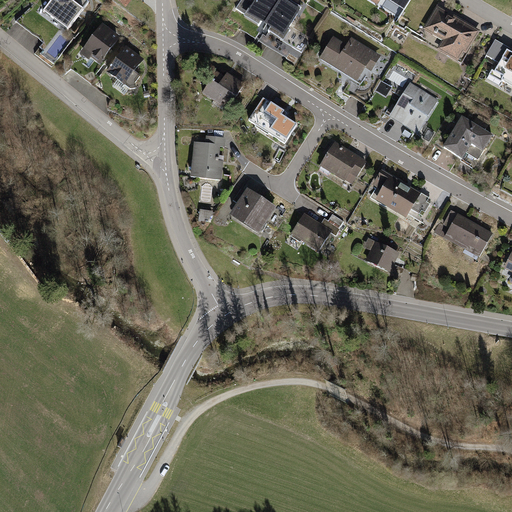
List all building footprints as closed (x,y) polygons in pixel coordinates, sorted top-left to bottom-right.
[(67,31),(89,4),(84,0),(50,0),(42,10),(67,31)] [(113,0),(125,8),(131,0),(113,0)] [(256,0),(246,17),(265,29),(282,1),(280,0),(256,0)] [(300,12),(282,1),(265,29),(283,40),(300,12)] [(462,61),(481,31),(438,5),(420,35),(462,61)] [(100,63),(119,37),(102,25),(80,54),(90,62),(93,58),(100,63)] [(332,37),(318,60),(356,83),(364,70),(371,74),(380,58),(349,40),(346,46),(332,37)] [(511,50),(495,41),(479,67),(511,86),(511,50)] [(126,86),(144,61),(125,47),(107,72),(126,86)] [(229,106),(244,83),(227,72),(219,86),(210,80),(202,93),(220,105),(222,101),(229,106)] [(391,89),(381,83),(375,93),(386,99),(391,89)] [(418,136),(438,102),(410,85),(389,118),(418,136)] [(263,99),(247,125),(285,148),(298,126),(296,124),(284,117),(287,114),(263,99)] [(482,152),(492,136),(460,116),(441,146),(462,159),(471,144),(482,152)] [(206,146),(194,145),(191,179),(221,181),(223,163),(217,162),(218,150),(224,150),(225,140),(206,138),(206,146)] [(366,162),(333,144),(319,168),(353,187),(366,162)] [(405,216),(419,193),(386,174),(372,197),(405,216)] [(258,236),(275,208),(246,189),(229,217),(258,236)] [(211,212),(199,211),(198,218),(211,219),(211,212)] [(481,258),(494,235),(452,211),(439,234),(481,258)] [(321,226),(304,216),(291,237),(319,253),(330,234),(336,238),(344,224),(332,217),(328,224),(323,221),(321,226)] [(390,274),(400,254),(368,239),(363,249),(371,253),(366,262),(390,274)]
